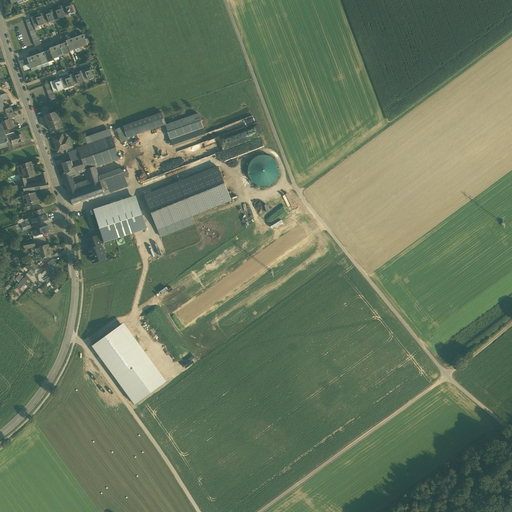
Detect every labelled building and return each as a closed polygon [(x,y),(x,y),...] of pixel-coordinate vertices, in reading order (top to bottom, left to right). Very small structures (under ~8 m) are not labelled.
[(61,7),(61,9),(64,15),(68,13),(69,16),(75,14),(74,13),(73,9),(72,6),(71,3),(70,3),(71,5),(68,6),(68,4),(61,7)] [(64,17),(64,15),(61,9),(58,10),(58,8),(51,10),(51,13),(54,18),(58,17),(59,19),(64,17)] [(54,21),(54,18),(51,13),(49,14),(48,11),(41,14),(42,16),(44,22),(48,20),(48,22),(49,23),(54,21)] [(44,24),(44,22),(42,16),(39,17),(38,15),(31,17),(31,19),(32,22),(33,25),(34,26),(38,24),(39,26),(44,24)] [(83,35),(77,37),(81,46),(87,44),(85,39),(83,35)] [(75,48),(81,46),(77,37),(72,39),(75,48)] [(69,50),(75,48),(72,39),(66,41),(66,43),(69,50)] [(70,52),(69,50),(66,43),(61,45),(64,54),(70,52)] [(58,56),(64,54),(61,45),(55,47),(58,56)] [(53,58),(58,56),(55,47),(49,49),(50,50),(53,58)] [(53,59),(53,58),(50,50),(44,52),(47,61),(53,59)] [(42,63),(47,61),(44,52),(38,54),(42,63)] [(33,56),(36,66),(42,63),(38,54),(33,56)] [(29,64),(30,68),(36,66),(33,56),(27,59),(29,64)] [(80,71),(81,74),(83,80),(87,78),(88,81),(94,78),(90,68),(91,70),(88,71),(87,69),(80,71)] [(84,82),(83,80),(81,74),(78,75),(77,73),(70,75),(71,78),(73,83),(77,82),(78,84),(84,82)] [(74,86),(73,83),(71,78),(68,79),(67,76),(60,79),(61,81),(63,87),(67,85),(68,88),(74,86)] [(64,89),(63,87),(61,81),(58,82),(57,80),(50,82),(50,84),(51,87),(52,89),(53,91),(57,89),(58,91),(64,89)] [(9,100),(6,93),(0,95),(0,98),(2,103),(9,100)] [(41,108),(44,117),(45,117),(45,116),(49,115),(46,106),(41,108)] [(10,108),(4,110),(1,112),(2,116),(6,115),(13,112),(11,107),(10,108)] [(15,117),(13,112),(6,115),(2,116),(4,121),(10,119),(15,117)] [(45,117),(50,132),(61,128),(60,124),(57,116),(56,112),(49,115),(45,116),(45,117)] [(123,126),(127,138),(166,125),(161,113),(123,126)] [(165,126),(170,140),(203,128),(198,114),(165,126)] [(235,145),(239,155),(264,146),(263,144),(262,144),(261,140),(259,141),(257,138),(262,136),(260,129),(258,122),(255,123),(253,116),(231,124),(234,131),(216,138),(221,150),(235,145)] [(11,120),(10,119),(4,121),(1,123),(0,120),(0,126),(1,129),(5,131),(14,127),(11,120)] [(116,129),(121,142),(127,140),(123,127),(116,129)] [(203,128),(170,140),(172,146),(205,134),(203,128)] [(89,136),(92,143),(112,136),(109,129),(89,136)] [(6,137),(8,142),(9,142),(11,148),(25,143),(22,136),(25,135),(24,131),(21,132),(6,137)] [(52,138),(58,152),(65,149),(72,147),(69,139),(63,141),(60,135),(52,138)] [(94,163),(96,168),(120,159),(112,136),(92,143),(88,144),(89,146),(91,154),(94,163)] [(0,151),(11,148),(9,142),(8,142),(0,145),(0,151)] [(138,181),(205,160),(200,144),(191,147),(192,152),(187,153),(186,151),(164,159),(161,149),(131,158),(138,181)] [(71,161),(91,154),(89,146),(78,149),(68,153),(71,161)] [(89,181),(91,186),(100,183),(98,176),(98,174),(96,168),(94,163),(91,154),(71,161),(75,175),(84,172),(85,170),(88,169),(88,171),(87,172),(89,181)] [(248,169),(248,175),(251,180),(256,184),(262,186),(268,186),(273,183),(277,178),(279,172),(278,166),(275,161),(271,157),(265,155),(259,156),(253,159),(250,163),(248,169)] [(62,175),(63,179),(71,176),(75,175),(71,161),(62,164),(65,174),(62,175)] [(20,165),(24,178),(35,175),(31,162),(20,165)] [(22,183),(25,182),(24,178),(20,165),(17,166),(22,183)] [(217,167),(144,196),(161,237),(194,224),(191,216),(230,201),(217,167)] [(122,168),(98,176),(100,183),(104,195),(128,186),(122,168)] [(63,179),(65,185),(73,182),(71,176),(63,179)] [(89,181),(74,186),(76,191),(91,186),(89,181)] [(74,186),(73,182),(65,185),(68,194),(76,191),(74,186)] [(91,186),(76,191),(68,194),(73,206),(104,195),(100,183),(91,186)] [(36,184),(26,185),(22,186),(24,192),(28,192),(37,190),(36,184)] [(23,196),(26,207),(30,206),(39,203),(38,199),(42,198),(41,193),(35,194),(35,193),(25,196),(23,196)] [(93,209),(94,214),(137,200),(136,196),(93,209)] [(137,200),(94,214),(104,243),(146,229),(137,200)] [(31,213),(32,216),(33,219),(46,214),(44,209),(31,213)] [(31,220),(33,224),(48,220),(46,214),(33,219),(31,220)] [(36,236),(43,234),(49,233),(48,231),(50,230),(48,226),(34,230),(36,236)] [(88,239),(91,249),(100,246),(100,247),(101,246),(97,236),(88,239)] [(35,248),(36,252),(37,254),(44,252),(43,251),(46,251),(46,249),(49,249),(48,245),(35,248)] [(100,246),(91,249),(88,250),(92,263),(97,261),(97,260),(100,259),(101,260),(105,259),(104,254),(103,254),(100,247),(100,246)] [(28,270),(29,271),(35,266),(31,261),(25,266),(25,267),(28,270)] [(52,269),(49,265),(43,270),(46,272),(47,273),(48,274),(50,272),(52,269)] [(35,266),(29,271),(33,275),(39,269),(35,266)] [(48,274),(47,273),(45,276),(44,277),(42,279),(44,281),(47,284),(52,280),(51,278),(48,274)] [(24,278),(23,278),(16,286),(20,289),(27,281),(24,278)] [(123,323),(119,327),(161,385),(166,382),(123,323)] [(161,385),(119,327),(92,346),(134,405),(161,385)]
